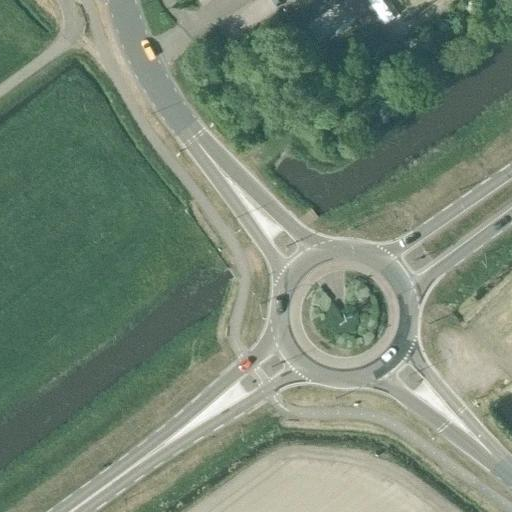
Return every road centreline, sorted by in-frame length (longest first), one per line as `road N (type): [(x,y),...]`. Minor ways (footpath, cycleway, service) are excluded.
road 1 (tertiary): [(304,266),(175,113),(142,58),(121,0)]
road 2 (primary): [(67,511),(292,351)]
road 3 (tertiary): [(511,477),(393,359)]
road 4 (primary): [(511,171),(379,260)]
road 5 (primary): [(406,294),(511,217)]
